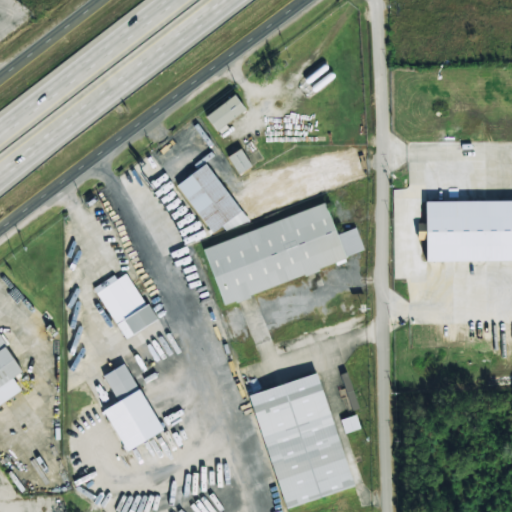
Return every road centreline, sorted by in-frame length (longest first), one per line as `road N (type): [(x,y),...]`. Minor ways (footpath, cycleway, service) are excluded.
road 1 (residential): [(382,511),(390,201),(370,0)]
road 2 (residential): [(249,511),(235,441),(104,148)]
road 3 (tertiary): [(0,222),(299,0)]
road 4 (residential): [(53,185),(70,451),(87,511)]
road 5 (motorway): [(0,166),(205,0)]
road 6 (motorway): [(163,0),(0,126)]
road 7 (residential): [(388,306),(511,294)]
road 8 (tertiary): [(98,0),(0,75)]
